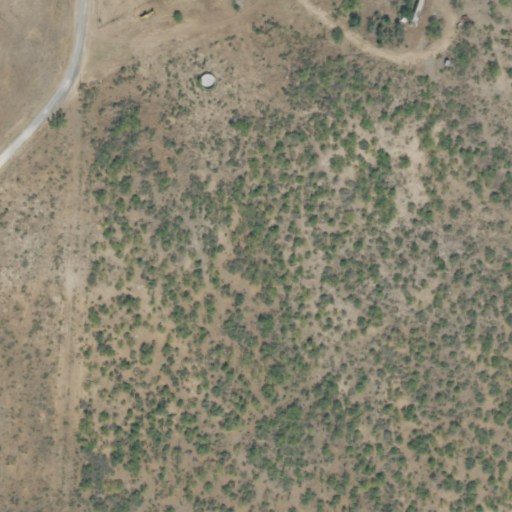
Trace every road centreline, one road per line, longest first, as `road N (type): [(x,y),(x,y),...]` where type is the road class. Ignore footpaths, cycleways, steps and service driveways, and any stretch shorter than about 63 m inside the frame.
road 1 (residential): [(0,165),(88,59)]
road 2 (residential): [(203,0),(88,59)]
